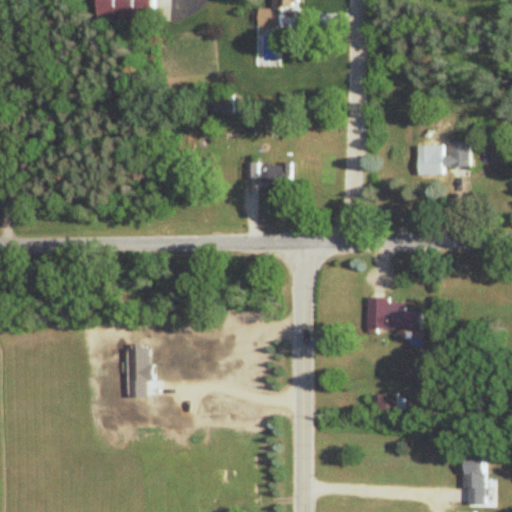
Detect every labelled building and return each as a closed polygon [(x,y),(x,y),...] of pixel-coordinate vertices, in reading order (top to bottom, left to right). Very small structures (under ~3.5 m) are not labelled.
[(154,23),(154,0),(99,0),(99,21),(154,23)] [(280,29),(281,8),(297,9),(297,0),(272,0),(273,11),(259,11),(258,28),(280,29)] [(233,96),(214,96),(214,114),(233,114),(233,96)] [(419,147),(419,177),(443,177),(443,168),(470,168),(470,142),(451,142),(451,157),(434,157),(434,147),(419,147)] [(0,163),(0,184),(12,184),(12,164),(0,163)] [(291,166),(247,166),(247,183),(264,183),(264,189),(291,189),(291,166)] [(389,299),(369,299),(368,331),(421,332),(421,312),(405,312),(406,304),(389,304),(389,299)] [(378,395),(378,412),(397,412),(397,395),(378,395)] [(465,506),(485,506),(486,458),(466,458),(465,506)]
